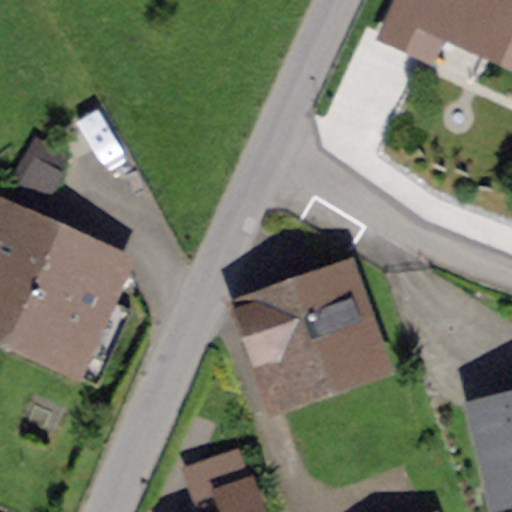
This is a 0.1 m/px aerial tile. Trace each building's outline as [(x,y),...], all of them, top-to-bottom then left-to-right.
[(445,15),(511,45),(511,0),(410,0),(393,38),(428,53),(445,15)] [(0,214),(0,324),(72,357),(114,266),(0,214)] [(251,315),(279,395),(370,364),(342,283),(251,315)] [(511,406),(486,413),(500,476),(511,473),(511,406)] [(255,511),(246,487),(200,504),(202,511),(255,511)]
